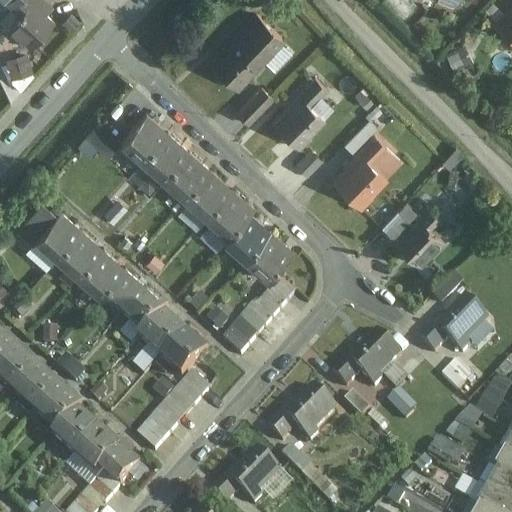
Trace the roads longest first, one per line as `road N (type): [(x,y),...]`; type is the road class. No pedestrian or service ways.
road 1 (residential): [(142,511),(351,277),(107,43)]
road 2 (unclassified): [(511,184),(334,0)]
road 3 (residential): [(0,165),(107,43)]
